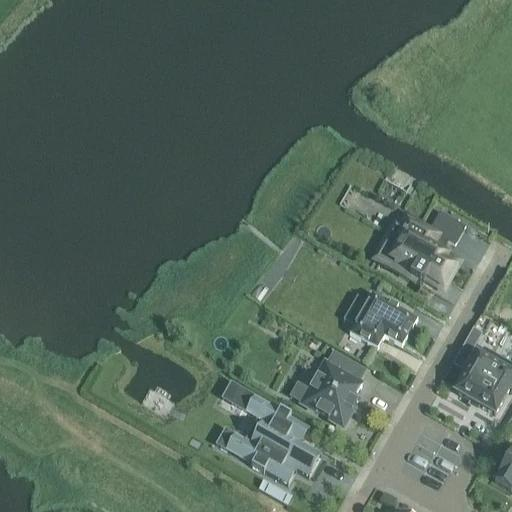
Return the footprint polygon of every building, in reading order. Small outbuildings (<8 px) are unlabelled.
[(427,282),(444,292),(460,265),(443,255),(449,246),(455,250),(466,231),(440,216),(431,233),(415,224),(404,242),(395,237),(379,264),(423,289),(427,282)] [(372,298),(349,338),(377,353),(385,340),(402,349),(417,323),(372,298)] [(471,353),(462,347),(451,365),(461,371),(471,353)] [(476,356),(454,394),(469,403),(471,404),(478,407),(477,408),(479,409),(494,417),(509,391),(511,392),(511,367),(483,351),(479,358),(476,356)] [(329,421),(342,429),(351,414),(352,414),(352,413),(352,412),(355,406),(356,406),(356,405),(358,402),(355,400),(362,387),(358,385),(365,373),(333,355),(326,367),(325,367),(317,380),(316,381),(317,381),(311,392),(310,391),(310,393),(302,406),(316,414),(316,415),(317,415),(328,421),(327,421),(328,422),(329,421)] [(280,484),(284,477),(291,481),(296,473),(305,478),(318,456),(300,446),(309,431),(239,391),(231,406),(253,419),(241,442),(228,435),(220,449),(280,484)] [(511,453),(496,482),(494,485),(510,495),(511,491),(511,453)] [(292,500),(263,483),(258,491),(287,508),(292,500)]
